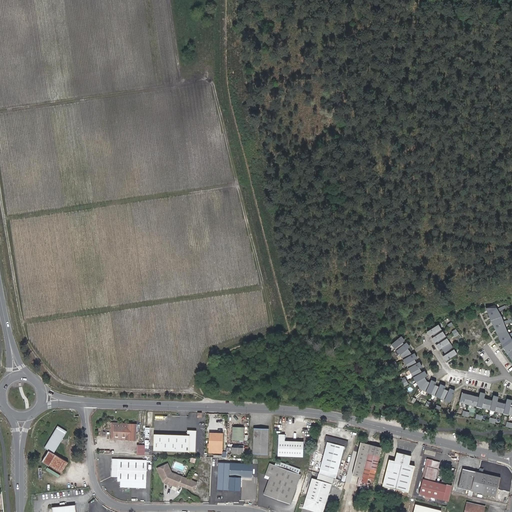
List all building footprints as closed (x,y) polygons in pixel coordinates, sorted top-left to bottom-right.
[(502,347),(511,361),(511,360),(511,340),(510,337),(511,335),(511,332),(508,334),(506,330),(504,325),(511,320),(511,319),(503,321),(501,317),(499,312),(506,307),(505,305),(497,309),(494,304),(486,309),(490,320),(493,327),(502,347)] [(448,359),(457,354),(438,325),(430,330),(448,359)] [(399,338),(391,345),(401,357),(420,389),(449,403),(453,393),(427,381),(409,351),(399,338)] [(479,397),(462,393),(459,402),(511,415),(511,406),(511,407),(510,407),(511,400),(507,399),(505,404),(497,402),(498,397),(493,395),(492,401),(484,398),(485,393),(480,392),(479,397)] [(111,438),(125,439),(125,436),(113,436),(114,425),(126,426),(126,423),(112,422),(111,438)] [(137,424),(126,423),(126,426),(114,425),(113,436),(125,436),(125,439),(136,439),(137,424)] [(244,426),(232,426),(232,439),(243,440),(244,426)] [(57,427),(44,449),(48,451),(42,463),(61,474),(68,463),(53,454),(66,432),(57,427)] [(268,428),(253,428),(253,453),(268,453),(268,428)] [(196,429),(187,429),(187,433),(154,433),(154,449),(195,449),(196,429)] [(222,433),(209,433),(209,451),(221,452),(222,433)] [(285,434),(278,434),(278,455),(304,456),(304,441),(285,440),(285,434)] [(344,445),(327,440),(320,467),(337,472),(344,445)] [(138,443),(137,453),(145,454),(146,444),(138,443)] [(382,448),(371,445),(361,443),(352,479),(362,481),(374,484),(382,448)] [(408,466),(408,464),(411,455),(397,451),(395,460),(394,462),(389,461),(383,485),(408,492),(414,467),(408,466)] [(146,459),(112,459),(112,476),(118,476),(118,480),(121,480),(121,486),(146,487),(146,459)] [(433,460),(427,459),(425,466),(427,467),(425,480),(423,480),(420,494),(443,499),(446,485),(435,483),(439,469),(432,468),(433,460)] [(218,461),(217,488),(228,489),(229,475),(229,461),(218,461)] [(252,462),(229,461),(229,475),(251,475),(252,462)] [(300,473),(269,461),(264,473),(269,475),(263,493),(289,502),(300,473)] [(167,463),(157,468),(163,480),(177,485),(178,483),(194,489),(197,481),(171,472),(167,463)] [(459,488),(471,491),(475,472),(463,469),(459,488)] [(475,472),(471,491),(496,497),(500,478),(475,472)] [(331,482),(311,476),(305,496),(308,497),(305,505),(320,509),(322,501),(325,502),(331,482)] [(241,490),(241,477),(230,477),(230,490),(241,490)] [(308,497),(305,496),(302,506),(320,511),(321,511),(325,502),(322,501),(320,509),(305,505),(308,497)] [(483,511),(485,507),(467,503),(464,511),(483,511)]
